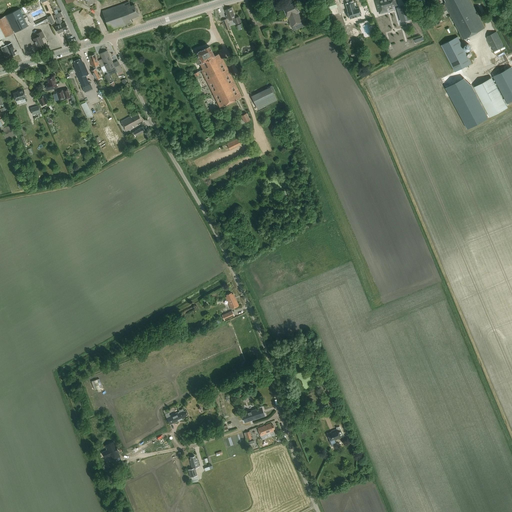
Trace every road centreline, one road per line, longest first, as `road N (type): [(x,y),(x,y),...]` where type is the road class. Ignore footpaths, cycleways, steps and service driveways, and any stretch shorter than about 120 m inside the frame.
road 1 (unclassified): [(316,511),(249,307),(110,37)]
road 2 (tertiary): [(110,37),(231,0)]
